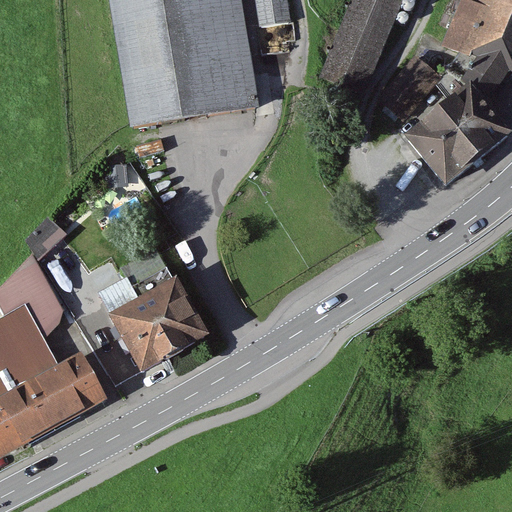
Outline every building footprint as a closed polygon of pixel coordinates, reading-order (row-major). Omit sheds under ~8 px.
[(108,0),(131,135),(261,114),(242,0),(108,0)] [(288,0),(254,0),(259,31),(292,26),(288,0)] [(408,0),(354,0),(320,83),(366,102),(408,0)] [(511,0),(462,0),(440,51),(473,66),(462,91),(466,96),(471,92),(487,112),(506,70),(511,72),(511,0)] [(441,84),(415,59),(384,92),(378,104),(402,126),(441,84)] [(511,142),(487,112),(471,92),(466,96),(405,145),(446,196),(511,142)] [(110,189),(139,187),(138,168),(108,170),(110,189)] [(26,245),(39,267),(67,241),(48,221),(26,245)] [(0,467),(109,409),(82,361),(61,372),(46,345),(60,328),(64,315),(32,258),(0,293),(0,311),(5,321),(0,323),(0,467)] [(210,344),(177,287),(176,288),(168,274),(133,293),(128,284),(99,300),(112,323),(109,325),(142,382),(210,344)]
